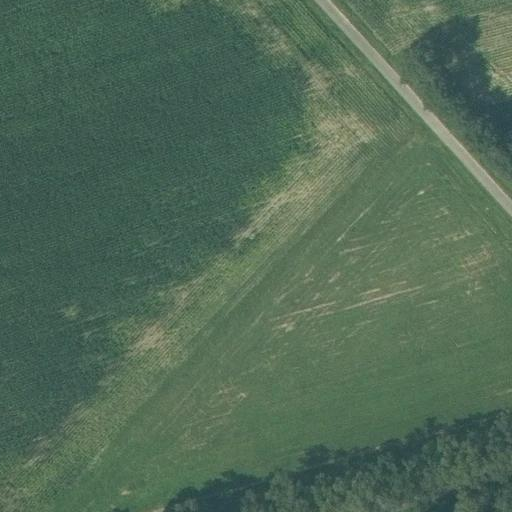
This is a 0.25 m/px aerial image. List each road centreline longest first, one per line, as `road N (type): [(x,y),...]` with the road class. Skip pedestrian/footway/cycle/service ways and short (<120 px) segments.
road 1 (track): [(511,192),(337,0)]
road 2 (unclassified): [(511,468),(360,511)]
